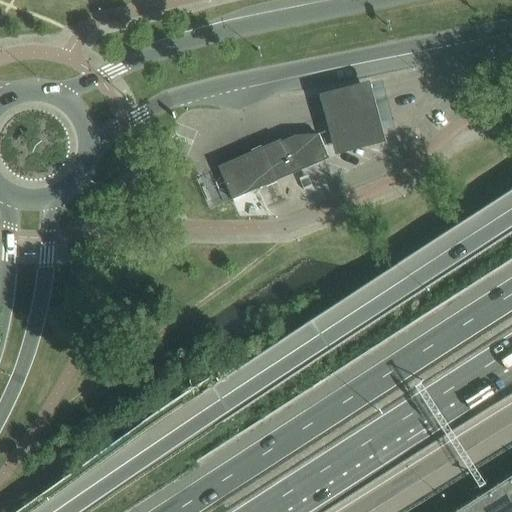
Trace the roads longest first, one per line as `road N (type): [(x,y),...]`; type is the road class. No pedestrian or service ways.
road 1 (motorway): [(511,219),(71,511)]
road 2 (tertiary): [(89,143),(184,96),(511,26)]
road 3 (motorway): [(511,301),(181,511)]
road 4 (tertiary): [(374,0),(185,41),(57,95)]
road 5 (motorway): [(271,511),(511,358)]
road 6 (tertiary): [(0,417),(35,328),(54,196)]
road 7 (motorway): [(353,511),(511,413)]
road 8 (tertiary): [(9,195),(0,333)]
